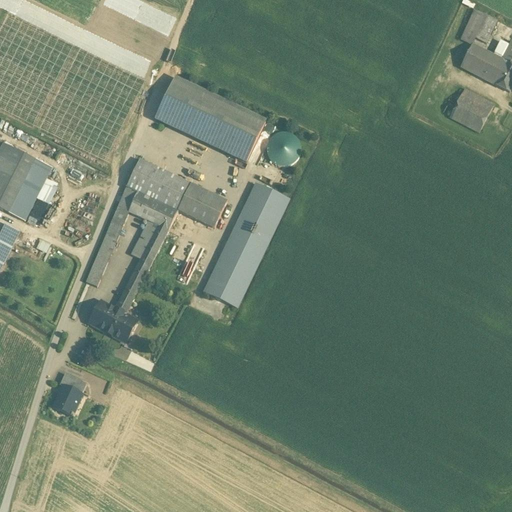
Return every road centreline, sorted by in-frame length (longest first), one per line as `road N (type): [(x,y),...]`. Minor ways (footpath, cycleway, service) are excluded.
road 1 (unclassified): [(1,511),(88,254),(139,138)]
road 2 (track): [(192,0),(139,138)]
